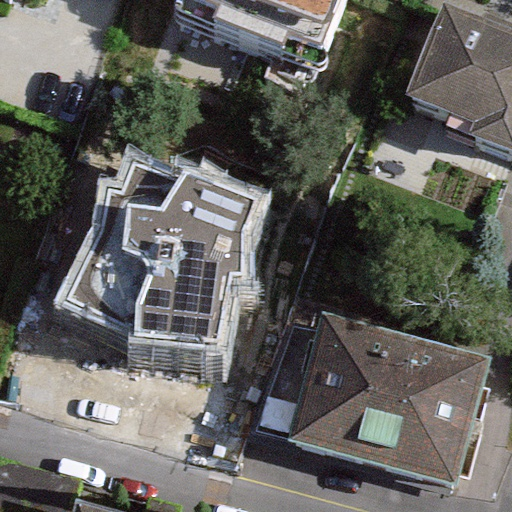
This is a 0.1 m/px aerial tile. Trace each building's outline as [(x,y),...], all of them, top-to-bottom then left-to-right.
[(341,0),(199,0),(192,21),(318,66),(341,0)] [(511,38),(450,15),(417,100),(492,128),(487,143),(511,152),(511,38)] [(129,157),(53,318),(128,371),(228,380),(270,198),(129,157)] [(453,493),(483,374),(329,331),(294,445),(453,493)] [(0,511),(75,511),(81,488),(0,467),(0,511)]
